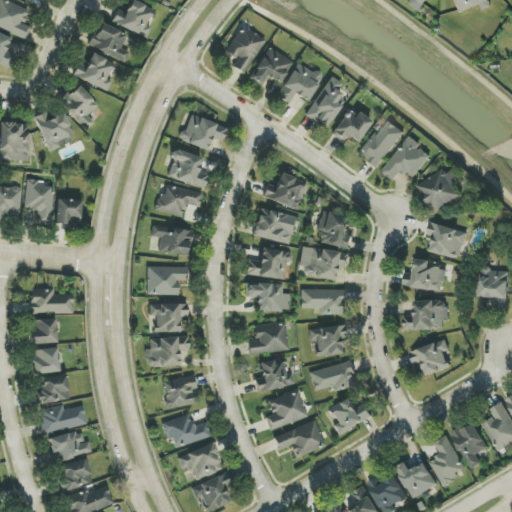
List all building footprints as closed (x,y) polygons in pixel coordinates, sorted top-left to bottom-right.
[(0,0),(0,29),(26,40),(31,28),(23,24),(29,11),(2,0),(0,0)] [(407,0),(406,1),(416,9),(423,0),(407,0)] [(490,4),(487,0),(453,0),(458,10),(477,2),(480,8),(490,4)] [(153,9),(130,1),(125,13),(116,10),(110,24),(147,37),(150,28),(147,27),(153,9)] [(89,47),(124,63),(129,53),(120,49),(126,36),(100,23),(89,47)] [(232,67),(243,74),(266,41),(243,26),(225,52),(237,60),(232,67)] [(0,65),(10,69),(16,56),(5,51),(11,38),(0,33),(0,65)] [(292,62),(268,48),(250,79),(260,85),(266,76),(280,84),(292,62)] [(85,67),(78,63),(72,75),(106,92),(111,82),(107,80),(114,65),(92,53),(85,67)] [(296,63),(277,97),(289,104),(294,95),(307,102),(321,77),(296,63)] [(306,116),(327,128),(343,101),(337,98),(344,85),(329,76),(306,116)] [(97,106),(77,85),(58,103),(85,131),(93,123),(87,116),(97,106)] [(331,133),(343,142),(348,136),(356,143),(371,124),(350,108),(331,133)] [(63,113),(49,119),(46,113),(33,118),(48,152),(75,140),(63,113)] [(210,138),(222,142),(227,128),(188,116),(180,142),(206,150),(210,138)] [(359,154),(380,167),(404,131),(388,121),(379,136),(373,132),(359,154)] [(0,161),(28,161),(28,124),(0,124),(0,161)] [(414,180),(429,158),(406,141),(382,173),(394,182),(402,171),(414,180)] [(202,159),(175,150),(166,176),(203,190),(208,176),(197,173),(202,159)] [(461,200),(452,172),(419,181),(428,210),(461,200)] [(307,184),(280,174),(275,187),(267,184),(262,198),(298,210),(307,184)] [(51,225),(53,184),(26,183),(24,210),(37,210),(36,224),(51,225)] [(155,211),(183,217),(186,205),(199,208),(202,194),(161,184),(155,211)] [(19,218),(20,188),(0,187),(0,223),(5,224),(5,218),(19,218)] [(55,225),(80,226),(81,200),(56,200),(55,225)] [(290,245),(296,217),(258,210),(253,237),(290,245)] [(351,218),(323,212),(319,233),(322,233),(320,243),(350,249),(352,236),(348,235),(351,218)] [(467,233),(431,222),(428,235),(435,237),(431,252),(459,260),(467,233)] [(158,253),(187,257),(190,232),(152,226),(151,238),(160,239),(158,253)] [(334,280),(336,268),(348,269),(350,253),(303,248),(300,277),(334,280)] [(246,276),(285,280),(289,252),(261,249),(260,262),(248,261),(246,276)] [(442,292),(445,263),(416,260),(414,274),(405,273),(403,287),(442,292)] [(147,295),(178,296),(178,281),(187,281),(187,268),(147,267),(147,295)] [(509,272),(487,271),(487,278),(479,277),(479,297),(493,298),(493,309),(508,310),(509,272)] [(282,285),(246,283),(245,298),(257,298),(256,311),(290,312),(291,295),(282,294),(282,285)] [(72,314),(72,295),(53,295),(53,289),(29,290),(29,315),(72,314)] [(343,290),(301,291),(301,309),(320,309),(320,316),(344,315),(343,290)] [(404,331),(447,330),(446,301),(414,302),(415,316),(404,316),(404,331)] [(149,304),(149,317),(154,317),(154,333),(179,333),(179,318),(187,318),(187,304),(149,304)] [(54,319),(30,320),(30,345),(55,344),(54,319)] [(254,326),(255,341),(247,342),(248,356),(288,351),(285,323),(254,326)] [(341,355),(340,339),(346,339),(345,326),(308,328),(309,342),(315,341),(316,356),(341,355)] [(189,352),(188,337),(149,339),(149,350),(145,350),(146,368),(179,367),(178,352),(189,352)] [(453,368),(444,341),(411,352),(415,365),(424,363),(428,376),(453,368)] [(31,350),(33,374),(58,373),(57,349),(31,350)] [(257,393),(294,386),(292,374),(287,375),(283,358),(259,363),(262,378),(254,380),(257,393)] [(309,373),(314,392),(333,387),(334,392),(358,385),(351,361),(309,373)] [(39,403),(68,401),(66,376),(37,378),(39,403)] [(167,410),(197,404),(192,377),(161,383),(167,410)] [(307,418),(299,391),(268,401),(272,416),(265,418),(269,430),(307,418)] [(357,409),(351,397),(328,409),(336,424),(333,426),(338,436),(373,418),(366,404),(357,409)] [(499,452),(511,444),(511,417),(504,403),(491,410),(495,416),(482,423),(499,452)] [(87,424),(82,406),(63,411),(62,405),(39,411),(45,435),(87,424)] [(163,423),(171,449),(210,438),(206,423),(193,427),(189,415),(163,423)] [(273,437),(278,451),(292,445),(297,458),(325,447),(315,421),(273,437)] [(469,470),(482,465),(478,455),(488,450),(477,423),(454,433),(469,470)] [(48,439),(53,462),(91,453),(88,442),(83,443),(80,431),(48,439)] [(443,485),(467,472),(449,436),(435,443),(442,456),(431,461),(443,485)] [(222,469),(211,444),(176,458),(181,470),(188,467),(194,481),(222,469)] [(91,485),(86,460),(57,465),(62,490),(91,485)] [(439,485),(424,460),(412,467),(408,461),(396,468),(416,499),(439,485)] [(204,511),(229,504),(224,489),(230,487),(226,475),(190,486),(195,501),(200,499),(204,511)] [(370,482),(382,511),(397,511),(398,511),(396,506),(408,501),(399,478),(384,483),(382,478),(370,482)] [(69,511),(93,511),(113,504),(105,484),(65,500),(69,511)]
